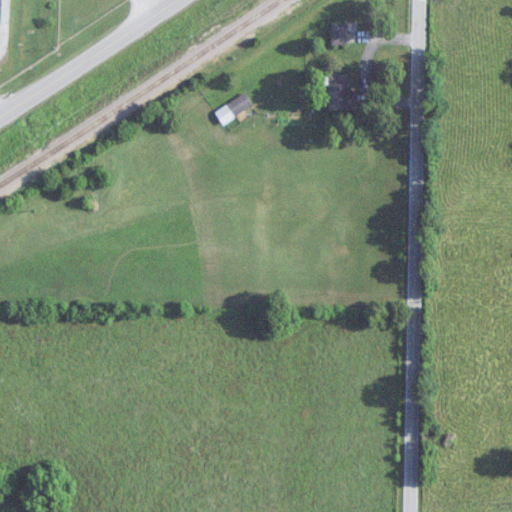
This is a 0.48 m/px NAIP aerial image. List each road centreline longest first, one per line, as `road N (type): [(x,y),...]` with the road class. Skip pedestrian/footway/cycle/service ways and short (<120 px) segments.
road 1 (residential): [(420,0),(409,511)]
road 2 (tertiary): [(0,117),(181,0)]
